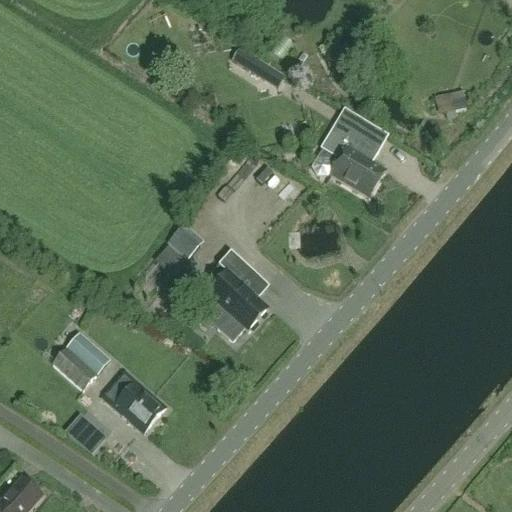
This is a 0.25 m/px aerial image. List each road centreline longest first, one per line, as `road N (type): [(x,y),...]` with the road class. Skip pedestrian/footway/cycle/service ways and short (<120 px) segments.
road 1 (unclassified): [(172,511),(511,121)]
road 2 (tertiary): [(412,511),(511,397)]
